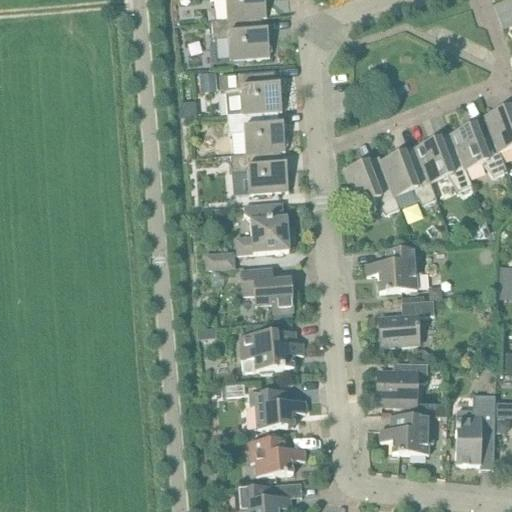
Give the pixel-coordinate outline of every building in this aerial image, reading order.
[(209,0),(210,3),(225,2),(226,23),(211,24),(211,25),(266,20),(264,0),(209,0)] [(266,20),(211,25),(213,43),(228,41),(230,64),(269,61),(269,57),(271,54),(271,50),(268,47),(267,33),(263,33),(262,21),(266,21),(266,20)] [(277,115),(281,115),(279,87),(275,88),(274,74),(219,79),(220,97),(225,97),(227,119),(277,115)] [(214,77),(200,78),(201,94),(215,93),(214,77)] [(506,176),(507,176),(499,155),(511,149),(511,119),(508,110),(484,119),(485,123),(486,123),(506,176)] [(277,115),(227,119),(228,137),(231,136),(233,158),(233,159),(280,155),(285,155),(284,151),(287,148),(286,144),(283,142),(282,127),(278,127),(277,115)] [(465,173),(482,167),(493,181),(506,176),(486,123),(485,123),(451,137),(465,173)] [(429,187),(430,187),(447,180),(457,195),(471,189),(465,173),(451,137),(415,150),(429,187)] [(394,201),(411,194),(422,208),(436,203),(430,187),(429,187),(415,150),(380,164),(394,201)] [(233,158),(230,158),(231,177),(246,175),(248,198),(288,195),(285,167),(281,167),(280,155),(233,159),(233,158)] [(351,198),(356,211),(374,204),(385,218),(399,213),(394,201),(380,164),(379,160),(342,174),(349,192),(347,193),(349,199),(351,198)] [(251,241),(235,242),(237,259),(288,255),(286,221),(282,221),(281,207),(243,211),(244,219),(250,224),(251,241)] [(418,251),(414,251),(385,254),(386,266),(365,268),(366,280),(377,279),(379,297),(417,294),(415,277),(420,277),(418,251)] [(205,259),(206,274),(234,271),(232,257),(205,259)] [(271,272),(240,275),(242,299),(254,298),(255,310),(271,308),(272,317),(293,315),(290,283),(272,284),(271,272)] [(511,272),(498,272),(497,284),(511,284),(511,272)] [(434,319),(432,304),(400,307),(401,321),(378,323),(380,351),(418,348),(417,334),(418,334),(417,321),(434,319)] [(294,335),(239,339),(243,376),(260,375),(260,378),(272,377),(272,374),(293,372),(292,360),(303,359),(302,347),(295,347),(294,335)] [(511,358),(497,358),(496,376),(511,376),(511,358)] [(415,371),(415,377),(377,377),(377,392),(381,392),(381,409),(411,409),(411,393),(415,393),(415,386),(425,386),(425,371),(415,371)] [(244,399),(243,387),(225,388),(226,400),(244,399)] [(284,394),(249,397),(250,410),(255,410),(257,433),(293,430),(292,418),(305,417),(304,405),(285,406),(284,394)] [(493,460),(494,422),(494,400),(472,399),(472,415),(456,414),(455,469),(480,469),(480,460),(493,460)] [(433,447),(433,420),(390,419),(390,433),(380,433),(379,445),(392,445),(391,458),(428,459),(428,447),(433,447)] [(290,454),(289,442),(248,445),(250,466),(255,466),(256,480),(292,477),(291,466),(304,464),(303,453),(290,454)] [(276,489),(234,492),(235,511),(289,511),(289,500),(277,501),(276,489)]
